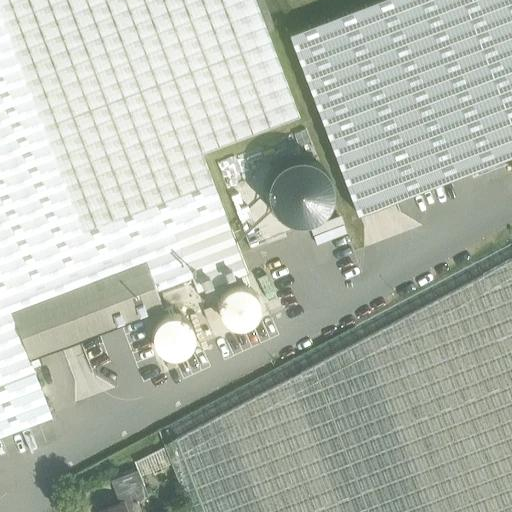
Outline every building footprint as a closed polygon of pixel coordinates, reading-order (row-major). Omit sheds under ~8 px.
[(0,0),(0,435),(53,416),(39,378),(30,356),(12,307),(145,256),(156,287),(157,289),(191,277),(196,291),(247,272),(202,148),(299,111),(256,0),(0,0)] [(511,0),(374,0),(288,33),(357,213),(511,153),(511,0)] [(271,190),(272,200),(276,210),(284,217),(293,221),(302,222),(310,220),(318,216),(324,210),(328,203),(330,194),(329,184),(324,175),(317,168),(307,164),(297,163),(287,166),(279,172),(273,180),(271,190)] [(163,305),(156,287),(145,256),(12,307),(30,356),(69,341),(163,305)] [(511,511),(511,258),(473,280),(309,367),(166,443),(167,445),(173,462),(191,511),(511,511)] [(258,305),(258,304),(257,297),(255,293),(252,290),(250,288),(246,286),(242,284),(238,283),(233,284),(230,285),(226,287),(223,289),(220,292),(218,296),(217,300),(216,304),(216,308),(217,312),(220,316),(222,319),(225,322),(230,324),(237,325),(241,325),(244,324),(249,321),(251,319),(254,316),(256,313),(257,309),(258,305)] [(183,284),(162,293),(166,304),(178,299),(188,295),(185,288),(183,284)] [(193,335),(192,334),(192,330),(191,327),(189,323),(187,320),(184,318),(180,316),(176,314),(172,314),(169,314),(164,316),(160,318),(158,321),(155,324),(154,327),(153,331),(152,335),(153,339),(154,343),(157,347),(159,349),(161,351),(166,353),(170,354),(173,354),(176,354),(180,353),(184,351),(187,348),(189,345),(191,342),(192,339),(193,335)] [(115,476),(119,488),(124,500),(97,510),(97,511),(143,511),(139,498),(150,494),(140,467),(115,476)]
